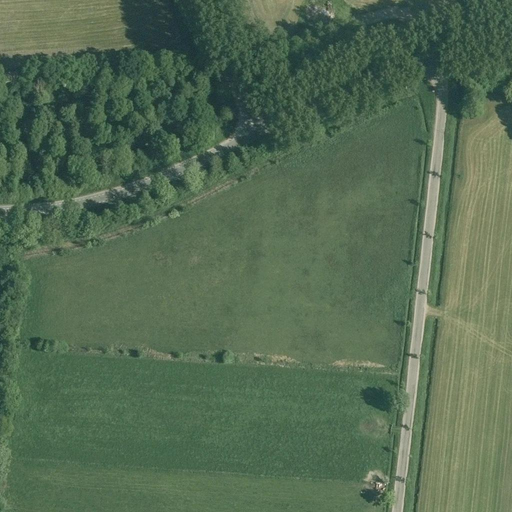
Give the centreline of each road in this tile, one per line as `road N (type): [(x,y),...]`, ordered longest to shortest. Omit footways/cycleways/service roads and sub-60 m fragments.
road 1 (unclassified): [(397,511),(443,103),(434,59)]
road 2 (tertiary): [(0,211),(113,194),(255,133)]
road 3 (tertiary): [(434,59),(255,133)]
road 4 (unclassified): [(255,133),(200,0)]
